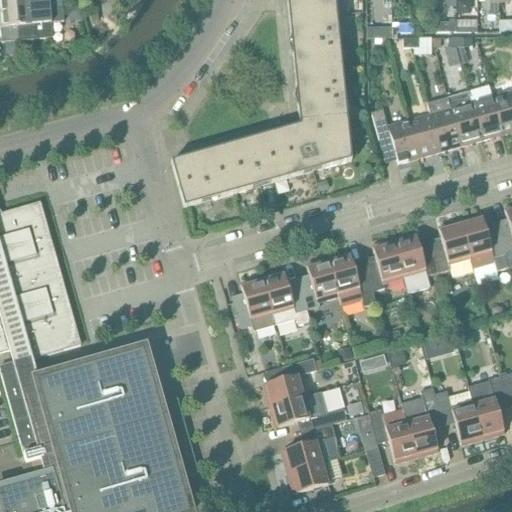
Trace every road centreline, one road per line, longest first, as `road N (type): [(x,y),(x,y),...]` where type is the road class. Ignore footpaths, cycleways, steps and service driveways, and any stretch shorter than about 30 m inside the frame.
road 1 (residential): [(511,176),(183,275)]
road 2 (residential): [(253,511),(183,275)]
road 3 (residential): [(511,462),(349,511)]
road 4 (residential): [(183,275),(140,116)]
road 5 (unclassified): [(140,116),(179,91),(217,38),(231,0)]
road 6 (unclassified): [(0,152),(140,116)]
